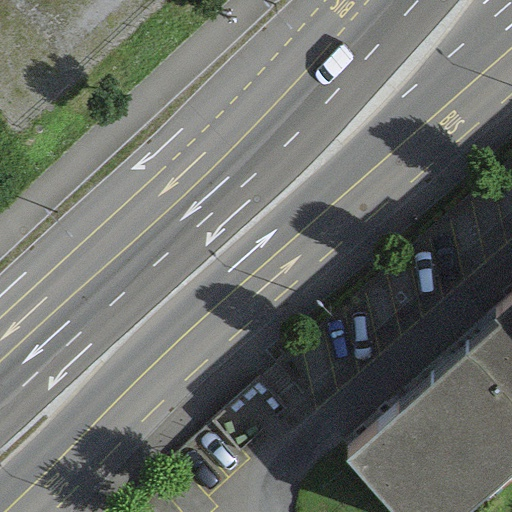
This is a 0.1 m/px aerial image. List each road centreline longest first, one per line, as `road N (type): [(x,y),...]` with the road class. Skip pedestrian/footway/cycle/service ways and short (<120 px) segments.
road 1 (primary): [(4,511),(163,355),(511,37)]
road 2 (primary): [(375,0),(0,369)]
